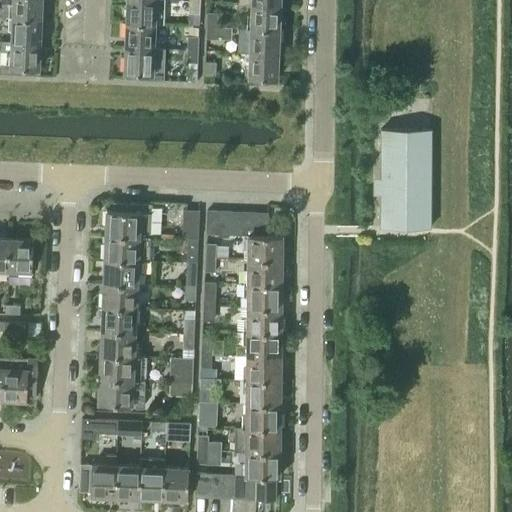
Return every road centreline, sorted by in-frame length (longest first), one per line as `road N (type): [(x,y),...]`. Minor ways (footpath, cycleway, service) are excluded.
road 1 (residential): [(315,185),(311,511)]
road 2 (residential): [(52,443),(69,175)]
road 3 (residential): [(315,185),(69,175)]
road 4 (residential): [(315,185),(323,168),(325,0)]
